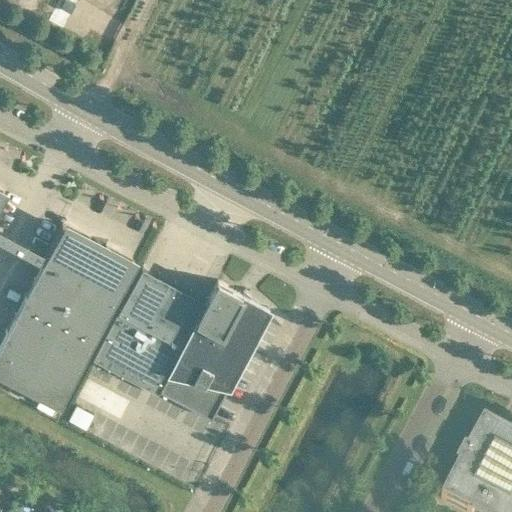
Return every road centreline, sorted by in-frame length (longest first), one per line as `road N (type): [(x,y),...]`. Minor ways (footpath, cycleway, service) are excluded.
road 1 (secondary): [(347,247),(0,57)]
road 2 (unclassified): [(0,118),(329,282)]
road 3 (residential): [(329,282),(209,511)]
road 4 (unknown): [(87,105),(0,281)]
road 5 (residential): [(369,511),(454,348)]
road 6 (secondary): [(473,313),(347,247)]
road 7 (unclassified): [(329,282),(454,348)]
